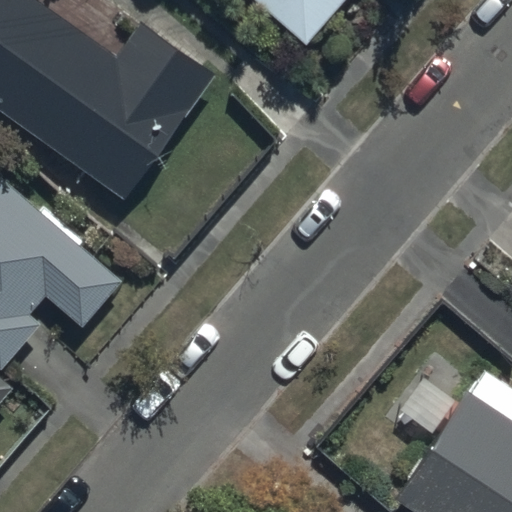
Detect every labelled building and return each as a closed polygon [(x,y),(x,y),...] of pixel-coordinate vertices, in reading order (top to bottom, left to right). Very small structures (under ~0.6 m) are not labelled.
[(44,0),(0,0),(0,104),(127,196),(218,70),(142,15),(116,51),(44,0)] [(260,0),(308,40),(342,0),(260,0)] [(0,365),(41,320),(31,311),(49,292),(83,323),(122,279),(0,172),(0,365)] [(511,511),(511,385),(479,364),(395,493),(423,511),(511,511)] [(0,371),(0,396),(12,382),(0,371)]
